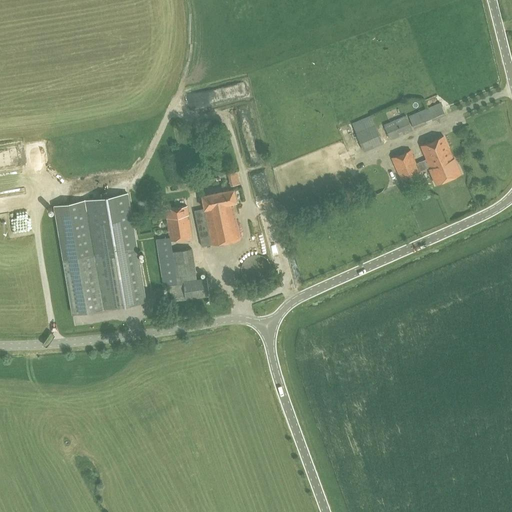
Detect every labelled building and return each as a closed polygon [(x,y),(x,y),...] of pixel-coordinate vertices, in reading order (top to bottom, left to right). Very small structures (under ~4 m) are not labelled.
[(409,116),(414,129),(445,116),(440,103),(409,116)] [(376,115),(342,126),(344,134),(359,129),(364,147),(384,141),(376,115)] [(384,125),(390,141),(413,131),(406,115),(384,125)] [(429,169),(436,184),(461,174),(454,159),(444,136),(420,146),(426,160),(417,163),(411,150),(391,158),(401,182),(421,173),(420,171),(429,168),(430,169),(429,169)] [(283,178),(287,187),(318,174),(314,165),(283,178)] [(241,181),(240,168),(232,168),(233,181),(241,181)] [(272,187),(270,179),(255,183),(258,191),(272,187)] [(194,210),(201,246),(240,239),(232,202),(236,201),(234,188),(201,195),(204,208),(194,210)] [(73,313),(145,301),(128,194),(54,205),(73,313)] [(165,209),(170,240),(192,237),(187,205),(165,209)] [(147,225),(146,209),(134,209),(135,226),(147,225)] [(29,232),(28,224),(15,226),(17,234),(29,232)] [(159,253),(164,286),(169,285),(171,301),(210,295),(207,276),(197,278),(192,248),(159,253)] [(159,290),(161,302),(168,300),(166,288),(159,290)] [(268,292),(256,298),(259,304),(271,298),(268,292)]
